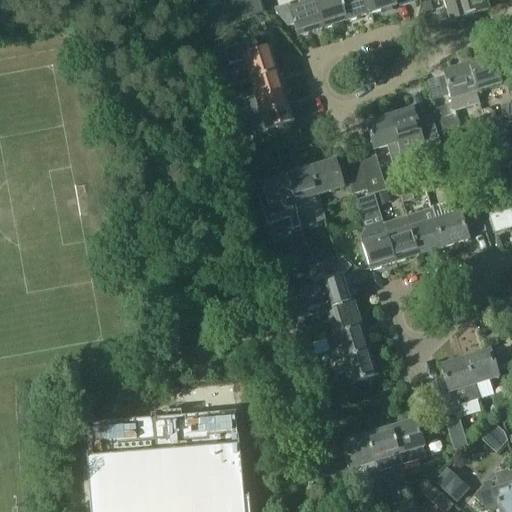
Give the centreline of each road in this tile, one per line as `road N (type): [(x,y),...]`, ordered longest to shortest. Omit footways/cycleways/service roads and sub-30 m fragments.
road 1 (residential): [(455,41),(387,32),(322,53),(312,70),(323,105),(349,110)]
road 2 (residential): [(511,259),(403,291),(394,309),(405,341),(426,346)]
road 3 (residential): [(349,110),(455,41)]
